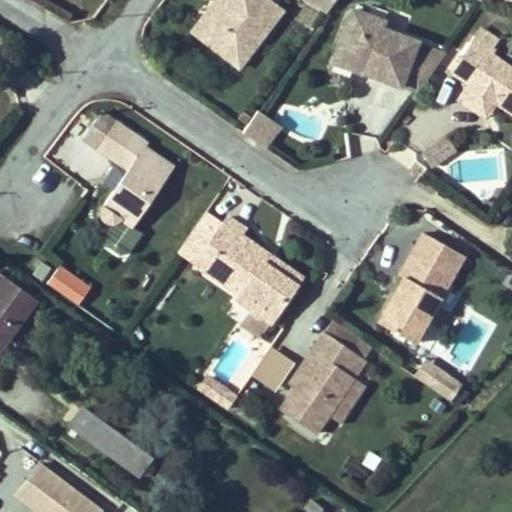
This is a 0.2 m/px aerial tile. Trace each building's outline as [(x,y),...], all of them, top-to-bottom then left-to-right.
[(198,36),(225,0),(215,0),(191,31),(198,36)] [(282,11),(267,0),(225,0),(198,36),(238,68),(282,11)] [(307,0),(326,11),(333,0),(307,0)] [(384,21),(387,12),(371,5),(368,14),(384,21)] [(418,93),(446,52),(381,28),(384,21),(352,9),(331,63),(353,71),(353,70),(400,88),(400,86),(418,93)] [(500,40),(482,28),(476,36),(494,49),(500,40)] [(511,68),(491,54),(494,49),(476,36),(457,64),(475,75),(470,82),(468,85),(495,104),(496,102),(499,97),(507,102),(503,108),(511,113),(511,68)] [(475,75),(457,64),(453,70),(470,82),(475,75)] [(495,104),(468,85),(458,99),(485,118),(495,104)] [(507,102),(499,97),(496,102),(503,108),(507,102)] [(245,124),(250,116),(243,111),(237,119),(245,124)] [(264,148),(278,127),(279,126),(258,111),(241,133),(264,148)] [(97,149),(115,122),(103,113),(84,140),(97,149)] [(132,227),(173,167),(144,147),(146,144),(115,122),(97,149),(127,170),(123,175),(114,189),(100,209),(100,214),(102,220),(106,223),(109,223),(114,223),(118,221),(120,219),(132,227)] [(430,167),(456,150),(447,137),(422,154),(430,167)] [(421,177),(427,169),(415,161),(409,169),(421,177)] [(114,189),(123,175),(114,169),(105,182),(114,189)] [(195,264),(223,223),(206,211),(178,253),(195,264)] [(295,285),(264,263),(269,255),(240,235),(244,228),(228,217),(223,223),(195,264),(240,295),(237,300),(251,309),(269,322),(270,322),(295,285)] [(132,227),(120,219),(118,221),(114,223),(109,223),(126,235),(132,227)] [(412,342),(447,283),(437,277),(447,261),(416,243),(398,275),(402,277),(397,285),(401,288),(398,294),(394,291),(376,321),(412,342)] [(301,277),(269,255),(264,263),(295,285),(301,277)] [(447,283),(457,267),(447,261),(437,277),(447,283)] [(50,268),(41,262),(33,274),(42,279),(50,268)] [(64,296),(71,287),(55,275),(48,284),(64,296)] [(0,348),(34,302),(3,280),(0,284),(0,348)] [(269,322),(251,309),(241,324),(259,336),(269,322)] [(373,347),(333,320),(325,332),(364,359),(373,347)] [(340,424),(366,386),(353,377),(365,360),(364,359),(325,332),(323,331),(311,350),(317,354),(294,387),(279,409),(315,433),(327,415),(340,424)] [(267,346),(248,380),(273,395),(293,361),(267,346)] [(294,387),(317,354),(311,350),(288,383),(294,387)] [(444,373),(424,359),(413,375),(433,388),(442,374),(444,373)] [(450,400),(460,386),(442,374),(433,388),(450,400)] [(212,402),(222,387),(207,377),(197,392),(212,402)] [(212,402),(226,412),(236,397),(222,387),(212,402)] [(440,413),(445,406),(435,399),(430,406),(440,413)] [(150,458),(81,408),(69,425),(138,475),(150,458)] [(101,511),(102,511),(39,464),(16,495),(37,511),(101,511)] [(325,506),(314,497),(310,502),(321,511),(325,506)] [(320,511),(321,511),(310,502),(301,511),(320,511)]
